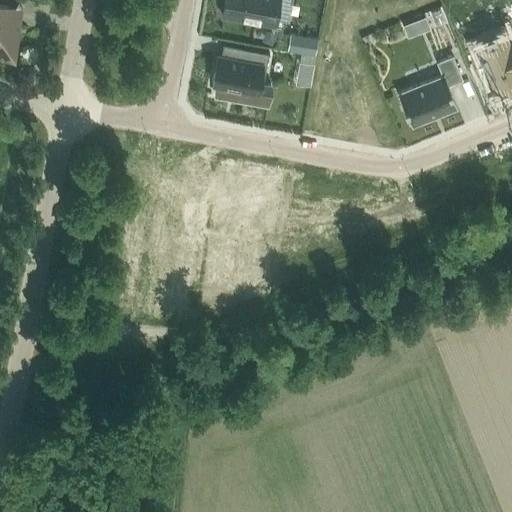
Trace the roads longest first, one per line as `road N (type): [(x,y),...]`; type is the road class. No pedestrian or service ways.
road 1 (residential): [(160,127),(397,169),(511,124)]
road 2 (unclassified): [(25,330),(65,109)]
road 3 (unclassified): [(25,330),(187,338)]
road 4 (residential): [(160,127),(183,0)]
road 5 (unclassified): [(0,447),(25,330)]
